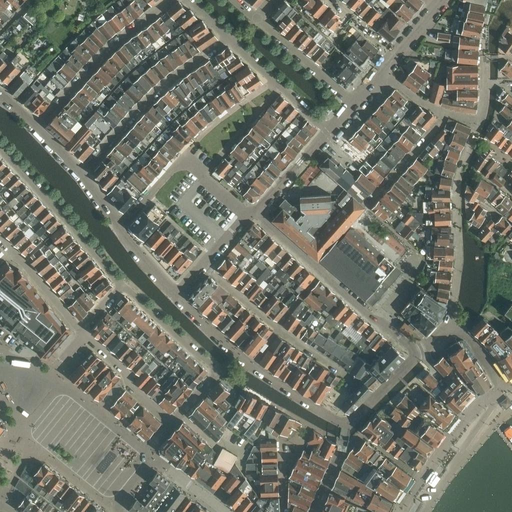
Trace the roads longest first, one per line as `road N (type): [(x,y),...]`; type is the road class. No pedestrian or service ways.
road 1 (residential): [(176,295),(235,353),(346,422)]
road 2 (residential): [(413,354),(256,212)]
road 3 (residential): [(449,326),(459,258),(457,180),(480,121)]
road 4 (residential): [(230,39),(157,91),(81,173)]
road 5 (residential): [(122,285),(217,374),(170,422)]
road 6 (residential): [(344,390),(352,380),(214,274)]
road 7 (residential): [(37,126),(115,42),(171,0)]
road 8 (residential): [(122,285),(0,148)]
road 9 (residential): [(246,213),(185,162),(119,225)]
road 10 (residential): [(258,19),(352,104)]
road 11 (residential): [(82,332),(170,422)]
road 12 (residential): [(0,238),(82,332)]
road 13 (residential): [(144,452),(47,375)]
road 14 (residential): [(366,205),(445,113)]
